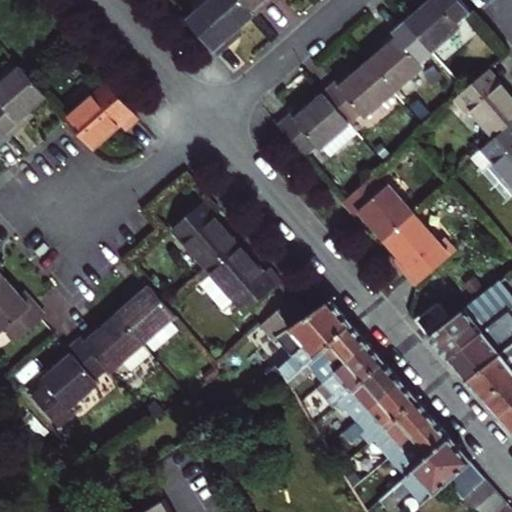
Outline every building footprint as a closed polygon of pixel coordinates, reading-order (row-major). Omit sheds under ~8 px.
[(237,28),(254,14),(241,0),(209,0),(199,10),(202,14),(190,25),(215,54),(229,43),(225,39),(237,28)] [(241,0),(254,14),(267,2),(265,0),(241,0)] [(458,22),(470,11),(460,0),(431,0),(423,8),(406,22),(432,52),(448,38),(457,49),(470,38),(461,27),(461,26),(458,22)] [(420,62),(432,52),(406,22),(394,33),(398,37),(386,48),(369,62),(394,92),(424,66),(420,62)] [(229,43),(241,32),(237,28),(225,39),(229,43)] [(386,48),(398,37),(394,33),(382,43),(386,48)] [(365,117),(394,92),(369,62),(352,77),(340,87),(337,83),(324,94),(350,123),(362,113),(365,117)] [(30,110),(47,96),(25,72),(21,67),(0,84),(0,126),(5,132),(9,137),(22,125),(18,121),(30,110)] [(340,87),(352,77),(349,72),(337,83),(340,87)] [(508,125),(511,122),(511,96),(500,82),(496,85),(485,73),(456,98),(467,111),(471,108),(495,136),(508,125)] [(126,129),(139,118),(108,82),(67,119),(93,148),(121,123),(126,129)] [(358,133),(350,123),(324,94),(308,108),(296,118),(293,114),(279,126),(304,155),(317,144),(321,149),(322,147),(331,156),(358,133)] [(296,118),(308,108),(304,104),(293,114),(296,118)] [(22,125),(34,114),(30,110),(18,121),(22,125)] [(508,198),(511,195),(511,129),(508,125),(495,136),(472,156),(508,198)] [(0,144),(9,137),(5,132),(0,126),(0,144)] [(384,239),(413,213),(388,184),(384,188),(373,175),(344,201),(355,214),(360,211),(369,221),(384,239)] [(210,270),(239,244),(215,215),(220,211),(209,197),(173,228),(210,270)] [(365,225),(369,221),(360,211),(355,214),(365,225)] [(443,237),(438,242),(413,213),(384,239),(399,256),(409,268),(405,271),(417,284),(455,251),(443,237)] [(269,267),(264,272),(239,244),(210,270),(213,273),(201,284),(223,309),(235,299),(246,311),(281,281),(269,267)] [(405,271),(409,268),(399,256),(395,260),(405,271)] [(30,306),(20,294),(6,278),(0,282),(0,331),(1,333),(5,329),(16,342),(46,316),(35,302),(30,306)] [(176,315),(168,306),(147,281),(131,295),(135,299),(130,304),(118,314),(144,343),(147,341),(155,350),(179,329),(171,320),(176,315)] [(509,309),(511,306),(511,297),(499,281),(466,307),(483,329),(509,309)] [(30,306),(35,302),(24,290),(20,294),(30,306)] [(130,304),(135,299),(131,295),(126,300),(130,304)] [(275,339),(278,337),(309,314),(293,296),(262,324),(275,339)] [(352,325),(330,300),(309,314),(278,337),(291,351),(272,368),(275,371),(279,376),(283,373),(288,381),(289,381),(352,325)] [(426,333),(448,315),(438,302),(415,319),(426,333)] [(447,357),(483,329),(466,307),(428,336),(447,357)] [(511,344),(511,312),(509,309),(483,329),(447,357),(467,380),(511,344)] [(99,323),(82,338),(108,367),(111,371),(123,361),(132,371),(152,353),(144,343),(118,314),(107,323),(102,328),(99,323)] [(102,328),(107,323),(104,319),(99,323),(102,328)] [(324,382),(368,344),(352,325),(289,381),(294,389),(313,371),(324,382)] [(95,378),(108,367),(82,338),(69,349),(73,353),(60,364),(43,379),(47,383),(32,395),(58,424),(73,411),(69,408),(98,382),(95,378)] [(337,404),(385,362),(368,344),(324,382),(334,394),(327,401),(333,408),(337,404)] [(483,398),(511,375),(511,344),(467,380),(483,398)] [(60,364),(73,353),(69,349),(68,350),(57,360),(60,364)] [(368,410),(401,381),(385,362),(337,404),(343,410),(346,407),(357,419),(368,410)] [(261,389),(279,376),(275,371),(258,386),(261,389)] [(511,375),(483,398),(498,416),(511,405),(511,375)] [(369,443),(418,400),(401,381),(368,410),(376,420),(365,429),(361,433),(369,443)] [(327,401),(334,394),(324,382),(317,389),(327,401)] [(147,408),(154,417),(163,409),(156,400),(147,408)] [(389,457),(434,419),(418,400),(369,443),(373,447),(378,444),(389,457)] [(511,431),(511,405),(498,416),(511,431)] [(365,429),(376,420),(368,410),(357,419),(365,429)] [(406,476),(450,437),(434,419),(389,457),(390,458),(406,476)] [(450,481),(472,462),(450,437),(406,476),(380,499),(389,509),(411,490),(423,504),(450,481)] [(464,497),(486,478),(472,462),(450,481),(464,497)] [(352,484),(362,478),(353,463),(343,469),(352,484)] [(474,509),(497,490),(486,478),(464,497),(474,509)] [(496,511),(508,503),(497,490),(474,509),(476,511),(496,511)] [(173,511),(165,499),(143,511),(173,511)] [(511,511),(511,507),(508,503),(496,511),(511,511)]
